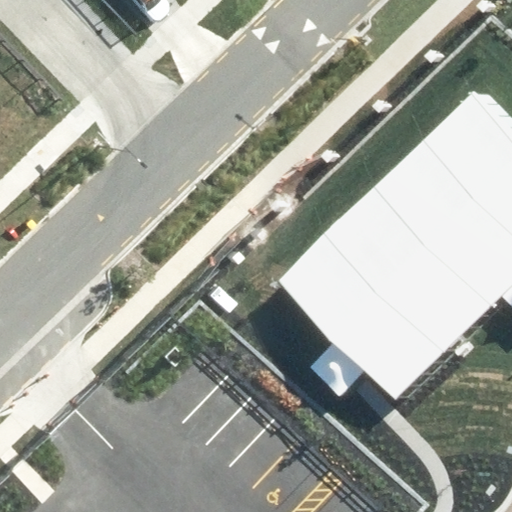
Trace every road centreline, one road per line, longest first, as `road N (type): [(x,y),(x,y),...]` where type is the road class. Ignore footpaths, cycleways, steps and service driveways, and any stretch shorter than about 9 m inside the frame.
road 1 (residential): [(172,147),(0,313)]
road 2 (residential): [(319,0),(172,147)]
road 3 (residential): [(172,147),(31,0)]
